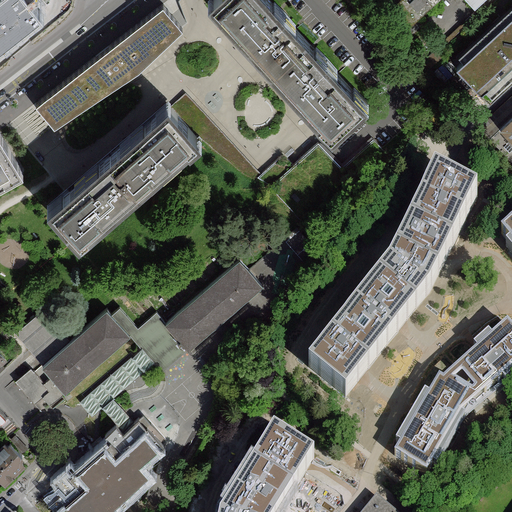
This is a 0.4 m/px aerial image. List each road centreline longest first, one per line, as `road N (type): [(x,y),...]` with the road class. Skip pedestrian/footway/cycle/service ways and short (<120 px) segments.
road 1 (residential): [(103,2),(0,85)]
road 2 (residential): [(47,466),(70,446),(73,429),(53,415),(36,426),(49,457)]
